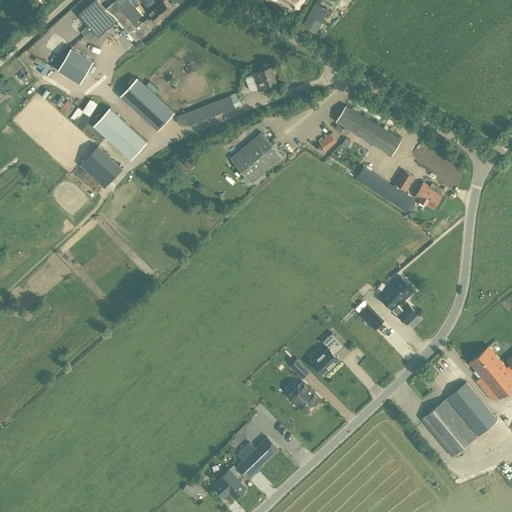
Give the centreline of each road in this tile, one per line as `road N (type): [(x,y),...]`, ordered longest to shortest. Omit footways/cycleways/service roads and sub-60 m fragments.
road 1 (tertiary): [(259,511),(443,334),(461,294),(473,196),(491,160)]
road 2 (tertiary): [(491,160),(229,0)]
